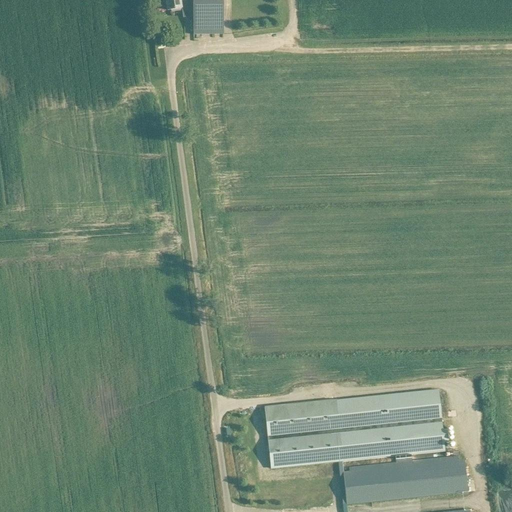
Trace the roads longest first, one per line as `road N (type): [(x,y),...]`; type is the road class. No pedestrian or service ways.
road 1 (unclassified): [(225,511),(163,67)]
road 2 (unknown): [(511,47),(304,50)]
